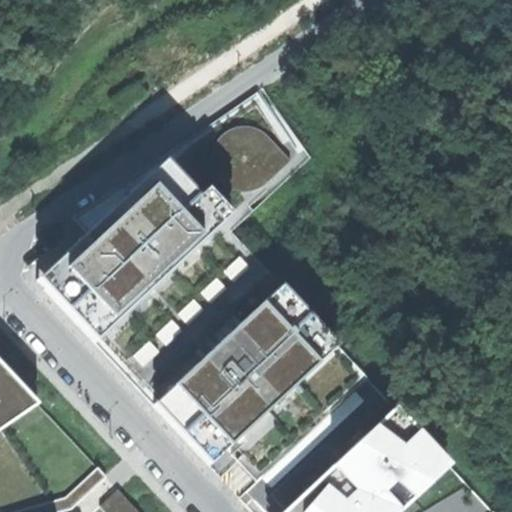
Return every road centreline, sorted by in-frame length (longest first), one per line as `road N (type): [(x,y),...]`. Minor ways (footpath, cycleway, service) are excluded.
road 1 (residential): [(0,279),(14,239),(365,0)]
road 2 (residential): [(220,511),(0,279)]
